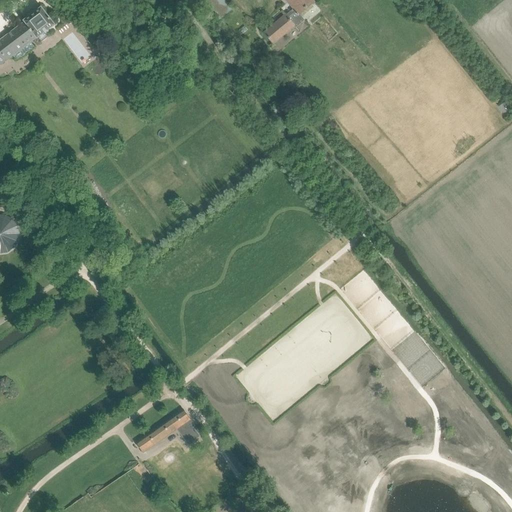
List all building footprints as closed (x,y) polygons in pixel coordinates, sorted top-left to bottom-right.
[(199,0),(205,7),(207,5),(218,21),(231,11),(222,0),(199,0)] [(309,0),(283,0),(293,11),(285,17),(284,17),(263,34),(271,44),(292,27),(294,28),(302,21),(298,16),(313,4),(309,0)] [(0,67),(55,25),(42,8),(24,21),(25,22),(0,40),(0,67)] [(207,69),(205,65),(203,67),(193,55),(185,61),(195,76),(204,69),(205,70),(207,69)] [(72,176),(107,224),(108,224),(116,218),(80,170),(72,176)] [(13,248),(18,242),(19,234),(17,226),(12,220),(5,216),(0,215),(0,253),(7,253),(13,248)] [(183,410),(137,443),(144,453),(177,429),(188,445),(199,437),(193,427),(195,426),(183,410)]
